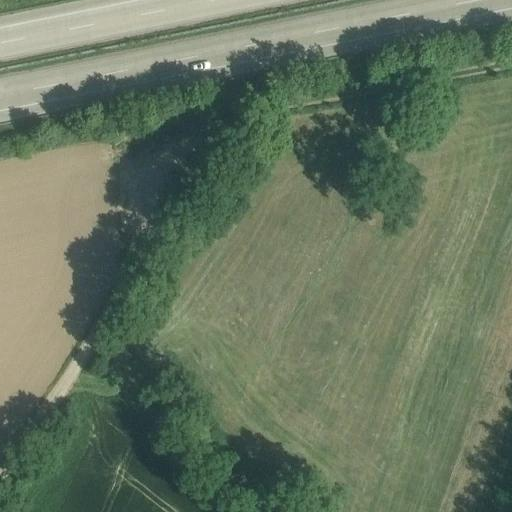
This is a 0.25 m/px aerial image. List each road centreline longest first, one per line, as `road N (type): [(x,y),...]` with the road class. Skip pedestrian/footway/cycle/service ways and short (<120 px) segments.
road 1 (track): [(0,478),(235,116),(511,63)]
road 2 (motorway): [(0,95),(476,0)]
road 3 (motorway): [(217,0),(0,43)]
